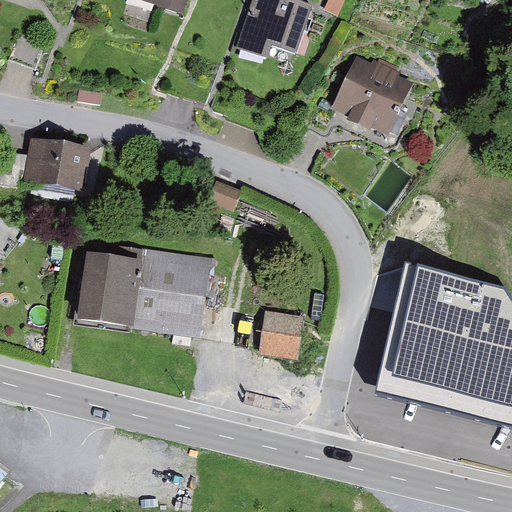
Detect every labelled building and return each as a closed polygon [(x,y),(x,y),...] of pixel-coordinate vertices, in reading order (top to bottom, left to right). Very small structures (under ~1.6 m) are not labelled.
[(184,0),(138,0),(180,14),(184,0)] [(252,0),(238,47),(272,58),(276,45),(295,51),(310,5),(292,0),(252,0)] [(411,84),(357,59),(332,111),(387,136),(411,84)] [(102,158),(39,148),(33,187),(95,198),(102,158)] [(208,202),(234,212),(241,192),(215,183),(208,202)] [(158,270),(97,262),(89,327),(209,343),(219,264),(159,256),(158,270)] [(511,298),(508,291),(407,263),(376,395),(511,429),(511,298)] [(303,317),(262,313),(258,356),(299,360),(303,317)] [(0,504),(22,475),(0,459),(0,504)]
